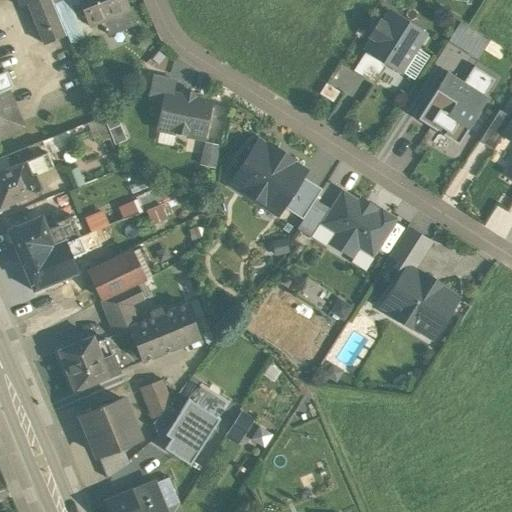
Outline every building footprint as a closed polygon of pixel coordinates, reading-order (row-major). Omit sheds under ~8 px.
[(52,2),(51,0),(16,0),(20,7),(26,4),(43,45),(66,35),(52,2)] [(66,0),(57,0),(52,2),(66,35),(69,42),(82,37),(66,0)] [(77,0),(88,26),(108,18),(129,10),(124,0),(77,0)] [(129,10),(108,18),(110,25),(106,27),(109,35),(135,24),(129,10)] [(425,35),(388,13),(364,50),(400,73),(425,35)] [(479,58),(491,39),(461,21),(450,40),(479,58)] [(463,83),(484,96),(494,80),(474,67),(463,83)] [(0,134),(20,125),(5,88),(10,85),(4,70),(0,71),(0,134)] [(484,96),(463,83),(447,73),(417,119),(457,144),(487,98),(484,96)] [(209,103),(166,94),(159,129),(202,138),(209,103)] [(479,140),(493,150),(511,120),(511,119),(498,111),(479,140)] [(118,115),(107,118),(113,142),(124,139),(118,115)] [(511,120),(493,150),(488,158),(511,173),(511,120)] [(42,141),(0,158),(0,170),(1,172),(25,162),(47,153),(42,141)] [(198,163),(214,168),(220,146),(204,141),(198,163)] [(300,177),(304,172),(292,165),(294,162),(272,148),(270,151),(258,143),(231,185),(277,214),(281,207),(300,177)] [(1,172),(0,172),(0,207),(42,190),(36,175),(34,176),(33,174),(30,176),(25,162),(1,172)] [(321,191),(300,177),(281,207),(302,220),(315,201),(321,191)] [(171,188),(158,193),(163,204),(175,199),(171,188)] [(372,254),(394,220),(381,212),(378,216),(344,194),(325,223),(339,232),(331,244),(351,257),(359,245),(372,254)] [(329,210),(315,201),(302,220),(296,230),(310,238),(329,210)] [(41,217),(9,231),(21,260),(64,242),(56,224),(45,228),(41,217)] [(71,218),(56,224),(64,242),(65,244),(79,238),(71,218)] [(407,228),(389,255),(399,262),(395,268),(403,273),(407,267),(413,270),(430,243),(407,228)] [(64,242),(21,260),(34,291),(77,273),(65,244),(64,242)] [(127,255),(90,273),(103,300),(137,284),(140,282),(127,255)] [(413,270),(407,267),(403,273),(381,307),(397,317),(395,318),(411,328),(412,326),(432,339),(458,299),(440,287),(441,286),(426,276),(425,278),(413,270)] [(103,300),(101,302),(107,316),(143,299),(137,284),(103,300)] [(139,325),(129,330),(143,362),(198,338),(184,306),(163,315),(151,320),(139,325)] [(161,311),(149,316),(151,320),(163,315),(161,311)] [(133,313),(110,323),(116,335),(129,330),(139,325),(133,313)] [(94,344),(92,339),(58,352),(67,372),(66,373),(74,393),(89,387),(88,385),(108,377),(101,362),(94,344)] [(104,340),(94,344),(101,362),(112,358),(104,340)] [(112,358),(101,362),(108,377),(118,373),(112,358)] [(332,365),(325,376),(336,382),(342,372),(332,365)] [(163,381),(138,390),(152,424),(167,406),(171,401),(163,381)] [(121,399),(82,416),(98,455),(98,456),(121,447),(123,446),(121,441),(135,435),(121,399)] [(164,450),(189,466),(219,420),(188,400),(179,414),(165,435),(171,439),(168,443),(164,450)] [(171,439),(165,435),(179,414),(167,406),(152,424),(157,436),(168,443),(171,439)] [(228,437),(239,442),(244,430),(233,425),(228,437)] [(121,447),(98,456),(98,455),(97,456),(106,479),(108,478),(128,464),(121,447)] [(153,483),(129,493),(137,511),(165,511),(160,499),(153,483)] [(129,493),(108,502),(108,501),(106,502),(110,511),(137,511),(129,493)] [(174,493),(160,499),(165,511),(172,511),(178,504),(174,493)]
